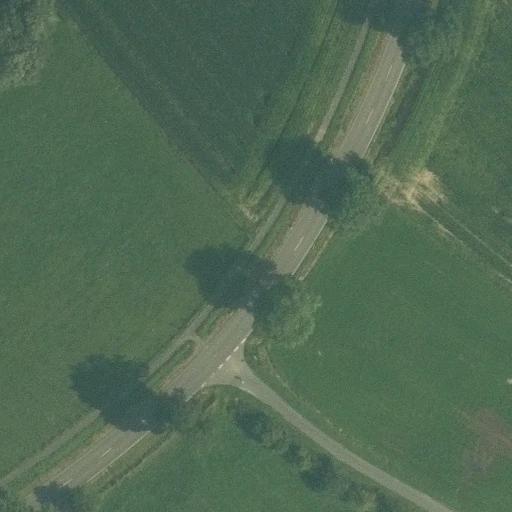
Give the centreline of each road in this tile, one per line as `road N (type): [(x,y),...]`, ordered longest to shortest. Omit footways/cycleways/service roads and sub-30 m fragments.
road 1 (tertiary): [(213,354),(270,282),(341,167),(412,0)]
road 2 (unclassified): [(213,354),(329,449),(439,511)]
road 3 (tertiary): [(25,511),(125,440),(213,354)]
